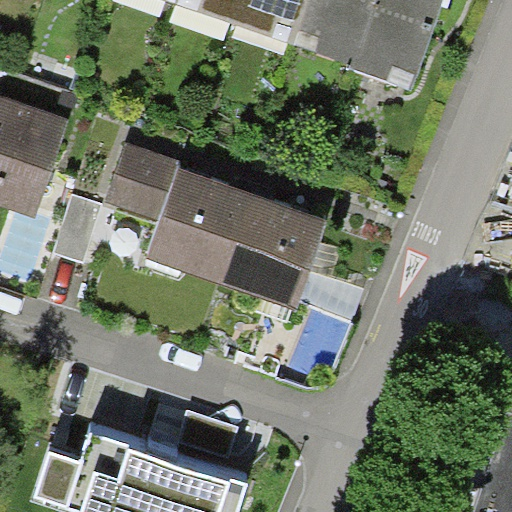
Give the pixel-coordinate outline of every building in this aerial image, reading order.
[(191,0),(235,15),(240,0),(191,0)] [(294,36),(306,0),(240,0),(235,15),(294,36)] [(306,0),(294,36),(353,56),(372,0),(306,0)] [(372,0),(353,56),(351,60),(411,81),(439,0),(372,0)] [(72,114),(0,90),(0,198),(40,212),(72,114)] [(151,251),(226,277),(257,187),(183,162),(128,143),(111,193),(164,212),(151,251)] [(332,212),(257,187),(226,277),(301,302),(332,212)] [(73,191),(53,248),(84,258),(104,201),(73,191)] [(241,511),(261,451),(132,408),(99,505),(120,511),(241,511)]
